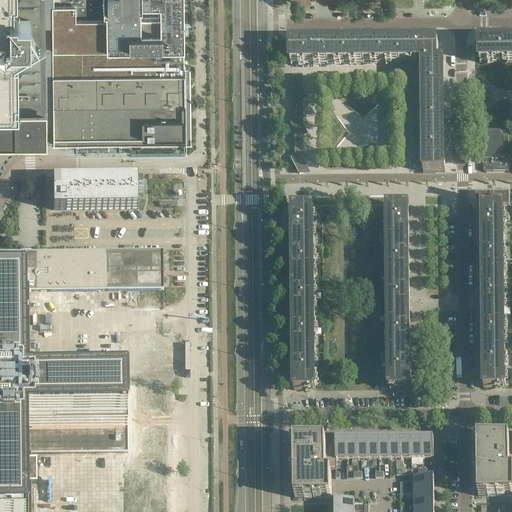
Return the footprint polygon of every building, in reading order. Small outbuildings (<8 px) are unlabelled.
[(0,0),(0,137),(15,138),(31,138),(46,137),(46,129),(53,129),(53,144),(76,144),(76,151),(109,150),(109,144),(119,143),(119,150),(130,150),(130,143),(140,143),(140,150),(174,149),(173,143),(185,142),(185,145),(191,144),(191,143),(192,143),(192,142),(191,142),(190,67),(184,67),(184,47),(183,0),(0,0)] [(511,63),(511,40),(501,41),(501,40),(495,40),(495,41),(479,41),(480,63),(511,63)] [(399,64),(399,42),(384,42),(384,41),(378,42),(363,43),(363,64),(399,64)] [(436,63),(436,42),(420,42),(420,41),(414,41),(414,42),(399,42),(399,64),(422,64),(436,63)] [(363,64),(363,43),(348,43),(348,42),(342,42),(342,43),(312,43),(312,42),(306,42),(306,43),(291,43),(291,65),(363,64)] [(445,85),(445,79),(444,79),(444,71),(444,65),(444,64),(444,63),(436,63),(422,64),(422,65),(423,100),(444,100),(444,85),(445,85)] [(290,159),(299,175),(310,175),(303,161),(303,137),(308,135),(303,126),(303,101),(307,99),(303,90),(303,76),(294,76),(294,85),(289,87),(294,96),(295,121),(290,123),(295,132),(295,157),(290,159)] [(446,121),(446,115),(445,115),(444,100),(423,100),(423,136),(445,136),(445,121),(446,121)] [(509,172),(508,134),(504,134),(504,132),(483,132),(483,160),(486,160),(486,164),(483,164),(484,172),(509,172)] [(446,157),(446,151),(445,151),(445,136),(423,136),(423,172),(445,172),(445,157),(446,157)] [(137,197),(137,188),(137,186),(137,180),(83,180),(79,180),(60,180),(53,180),(54,211),(74,211),(138,210),(138,200),(137,197)] [(510,207),(510,195),(510,194),(476,194),(476,206),(482,207),(504,207),(506,207),(510,207)] [(504,207),(482,207),(482,223),(481,223),(481,229),(482,229),(482,244),(504,244),(504,207)] [(410,230),(410,224),(409,224),(409,209),(409,208),(388,208),(387,208),(388,245),(409,245),(409,230),(410,230)] [(315,246),(314,228),(314,209),(292,209),(292,210),(292,225),(291,225),(291,231),(293,231),(293,246),(315,246)] [(504,280),(504,262),(504,244),(482,244),(483,259),(481,259),(482,265),(483,265),(483,280),(504,280)] [(410,266),(410,260),(409,260),(409,245),(388,245),(388,281),(409,281),(409,266),(410,266)] [(315,282),(315,264),(315,246),(293,246),(293,261),(292,261),(292,267),(293,267),(293,282),(315,282)] [(0,511),(31,511),(31,483),(37,483),(37,471),(37,459),(31,459),(31,456),(31,430),(125,430),(124,386),(30,387),(29,292),(164,291),(163,251),(75,252),(54,253),(31,253),(0,253),(0,511)] [(505,316),(504,298),(504,280),(483,280),(483,296),(482,296),(482,302),(483,302),(483,317),(505,316)] [(411,302),(411,296),(410,296),(409,281),(388,281),(388,317),(410,317),(410,302),(411,302)] [(315,318),(315,300),(315,282),(293,282),(293,297),(292,297),(292,303),(293,303),(293,318),(315,318)] [(505,352),(505,334),(505,316),(483,317),(483,332),(482,332),(482,338),(483,338),(484,353),(505,352)] [(411,338),(411,332),(410,332),(410,317),(388,317),(389,353),(410,353),(410,338),(411,338)] [(315,354),(315,336),(315,318),(293,318),(294,333),(292,333),(293,339),(294,339),(294,354),(315,354)] [(505,388),(505,370),(505,352),(484,353),(484,368),(483,368),(483,374),(484,374),(484,389),(506,389),(506,388),(505,388)] [(412,374),(411,368),(410,368),(410,353),(389,353),(389,389),(389,390),(411,390),(411,389),(410,374),(412,374)] [(316,390),(316,372),(315,354),(294,354),(294,369),(293,369),(293,375),(294,375),(294,390),(294,391),(316,391),(316,390)] [(125,430),(31,430),(31,456),(130,455),(129,430),(125,430)] [(478,439),(478,497),(511,497),(511,471),(510,472),(510,439),(478,439)] [(369,461),(380,460),(380,440),(369,441),(369,461)] [(380,460),(391,460),(391,440),(380,440),(380,460)] [(391,440),(391,460),(402,460),(402,440),(391,440)] [(402,460),(413,460),(412,440),(402,440),(402,460)] [(413,460),(423,460),(423,440),(412,440),(413,460)] [(423,440),(423,460),(434,460),(434,440),(423,440)] [(295,499),(332,499),(332,473),(327,473),(326,441),(312,441),(306,441),(295,441),(295,499)] [(337,461),(348,461),(348,441),(336,441),(337,461)] [(348,461),(359,461),(358,441),(348,441),(348,461)] [(359,461),(369,461),(369,441),(358,441),(359,461)] [(415,490),(435,490),(435,479),(415,479),(415,490)] [(415,501),(435,501),(435,490),(415,490),(415,501)] [(335,511),(355,511),(355,501),(335,501),(335,511)] [(415,511),(435,511),(435,501),(415,501),(415,511)]
